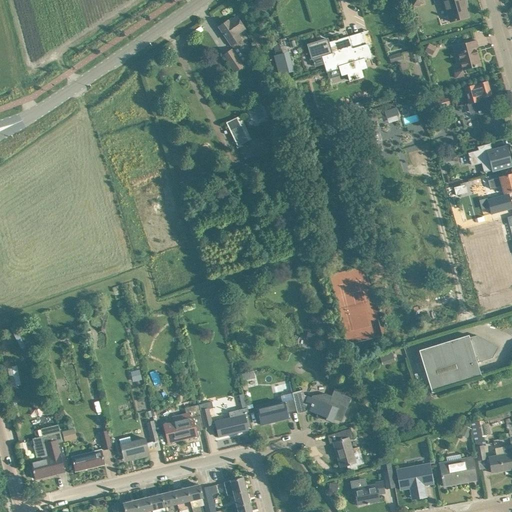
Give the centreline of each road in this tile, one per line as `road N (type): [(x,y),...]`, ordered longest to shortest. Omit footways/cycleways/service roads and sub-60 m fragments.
road 1 (residential): [(18,507),(246,451),(255,456)]
road 2 (secondary): [(16,122),(202,0)]
road 3 (track): [(468,320),(420,154)]
